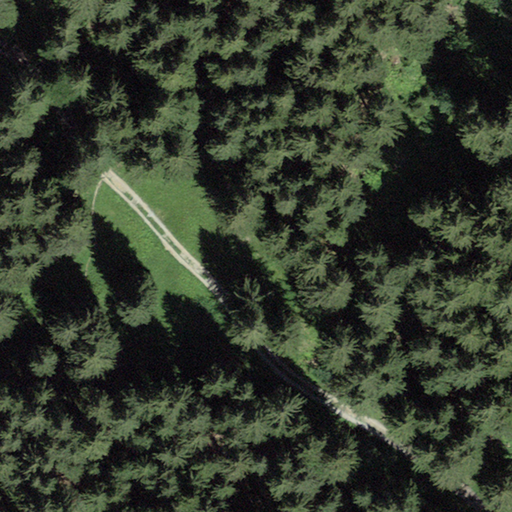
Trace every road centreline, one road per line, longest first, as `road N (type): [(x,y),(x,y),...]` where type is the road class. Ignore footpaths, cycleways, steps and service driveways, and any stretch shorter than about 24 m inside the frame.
road 1 (track): [(470,511),(291,383),(101,178)]
road 2 (track): [(0,42),(74,84),(100,175)]
